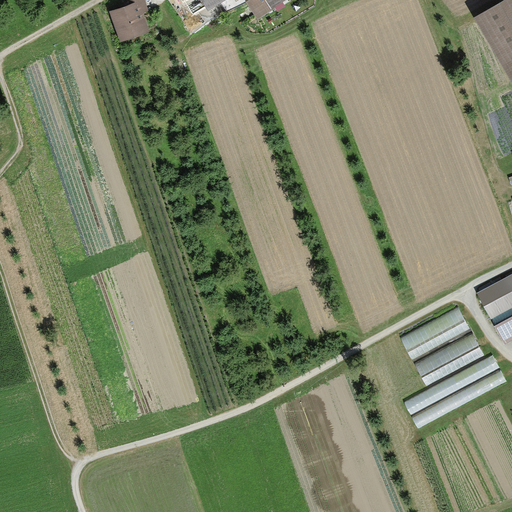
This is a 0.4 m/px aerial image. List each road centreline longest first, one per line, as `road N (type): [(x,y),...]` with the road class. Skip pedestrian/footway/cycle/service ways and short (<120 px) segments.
road 1 (track): [(83,511),(74,474),(88,460),(243,411),(511,265)]
road 2 (track): [(82,466),(65,452),(0,266)]
